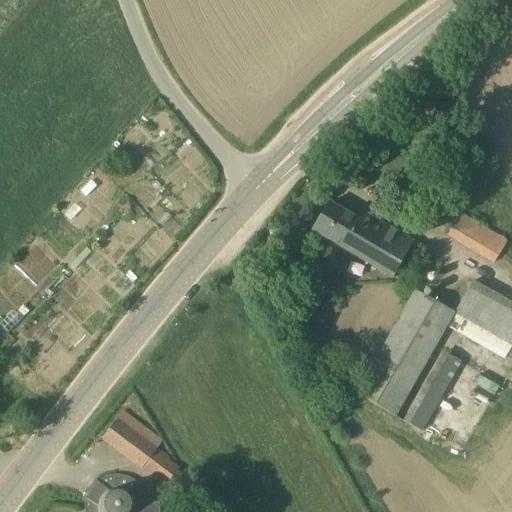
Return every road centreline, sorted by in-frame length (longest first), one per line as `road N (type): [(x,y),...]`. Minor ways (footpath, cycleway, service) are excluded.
road 1 (tertiary): [(0,504),(107,361),(256,189)]
road 2 (unclassified): [(256,189),(182,116),(121,0)]
road 3 (tertiary): [(427,31),(377,61),(290,154)]
road 4 (tertiary): [(290,154),(392,72),(427,31)]
